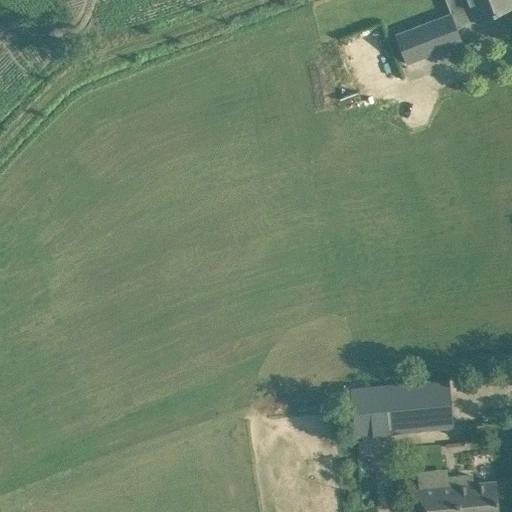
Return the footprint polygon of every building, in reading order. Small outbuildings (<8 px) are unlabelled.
[(511,4),(510,0),(467,0),(470,7),(476,20),(476,22),(511,7),(511,4)] [(430,22),(396,35),(406,63),(441,50),(435,36),(456,28),(451,14),(430,22)] [(335,315),(447,280),(393,107),(269,145),(263,126),(279,121),(278,118),(356,94),(340,44),(91,121),(110,182),(255,137),(262,159),(37,229),(91,401),(337,324),(335,315)] [(356,436),(452,426),(448,379),(351,388),(356,436)] [(456,485),(417,489),(419,511),(497,511),(495,481),(474,484),(473,474),(455,475),(456,485)]
